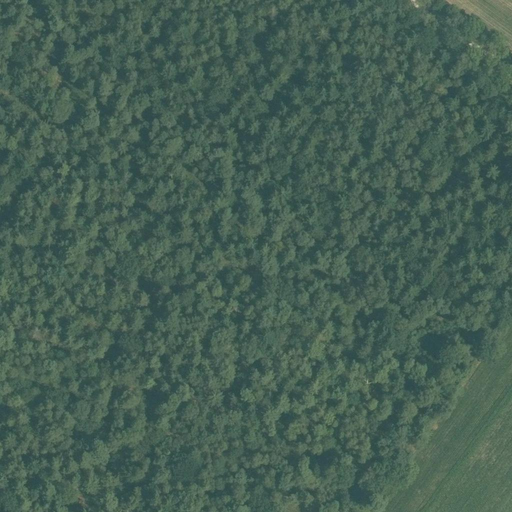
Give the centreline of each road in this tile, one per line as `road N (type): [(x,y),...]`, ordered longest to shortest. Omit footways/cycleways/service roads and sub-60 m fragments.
road 1 (track): [(0,38),(360,309),(470,374)]
road 2 (track): [(0,362),(340,511)]
road 3 (track): [(84,97),(0,243)]
